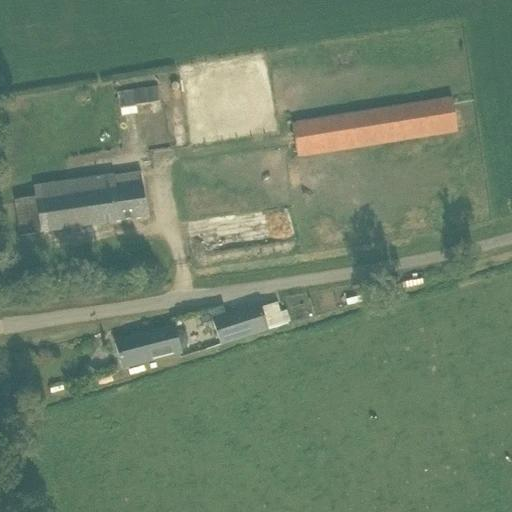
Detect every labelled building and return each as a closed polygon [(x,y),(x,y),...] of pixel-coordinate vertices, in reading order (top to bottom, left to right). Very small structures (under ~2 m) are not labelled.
[(158,86),(117,92),(119,108),(120,108),(122,117),(137,114),(136,106),(159,103),(158,86)] [(457,131),(451,97),(291,123),(296,157),(457,131)] [(35,198),(15,201),(20,237),(147,218),(144,197),(143,187),(117,192),(114,174),(72,180),(49,183),(33,185),(35,198)] [(259,307),(213,321),(221,348),(267,333),(259,307)] [(131,340),(114,344),(119,361),(121,370),(181,355),(180,353),(181,352),(182,352),(183,351),(184,351),(184,350),(185,350),(185,349),(186,348),(186,347),(187,346),(187,345),(187,344),(187,343),(187,342),(187,341),(187,340),(187,339),(186,339),(186,338),(185,337),(185,336),(184,336),(184,335),(183,334),(182,334),(181,333),(180,333),(179,333),(178,333),(177,332),(176,332),(175,333),(174,328),(131,340)] [(85,368),(78,378),(88,385),(95,374),(85,368)]
